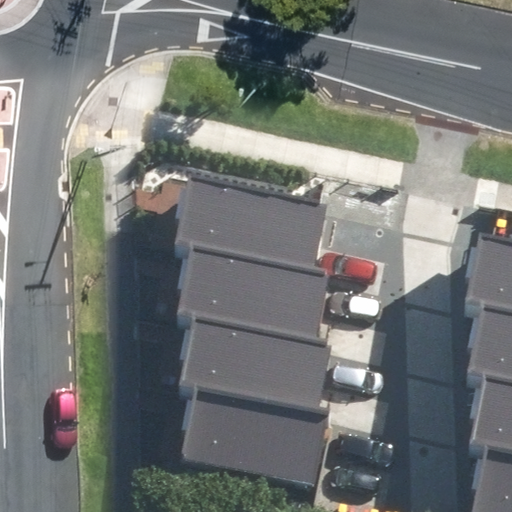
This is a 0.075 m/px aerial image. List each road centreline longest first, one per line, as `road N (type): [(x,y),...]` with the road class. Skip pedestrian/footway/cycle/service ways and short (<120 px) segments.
road 1 (residential): [(154,0),(511,72)]
road 2 (tertiary): [(48,40),(0,275)]
road 3 (tertiary): [(6,511),(0,309)]
